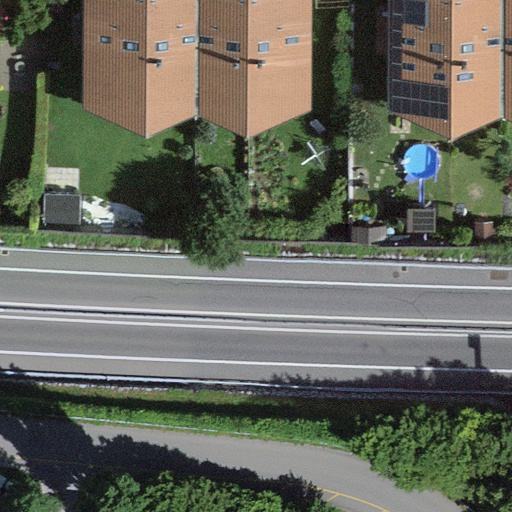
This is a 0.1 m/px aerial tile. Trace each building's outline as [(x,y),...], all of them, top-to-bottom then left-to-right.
[(90,0),(90,95),(146,112),(147,0),(90,0)] [(203,0),(147,0),(146,112),(203,95),(203,0)] [(260,0),(203,0),(203,95),(260,113),(260,0)] [(316,0),(260,0),(260,113),(316,96),(316,0)] [(395,0),(395,97),(451,113),(451,0),(395,0)] [(507,0),(451,0),(451,113),(507,97),(507,0)]
